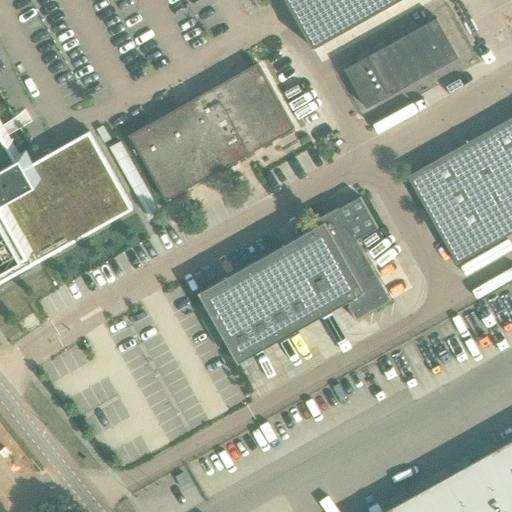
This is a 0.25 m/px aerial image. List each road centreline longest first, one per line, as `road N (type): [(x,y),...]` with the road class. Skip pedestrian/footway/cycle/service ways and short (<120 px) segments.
road 1 (unknown): [(511,377),(300,494)]
road 2 (unclassified): [(0,391),(96,511)]
